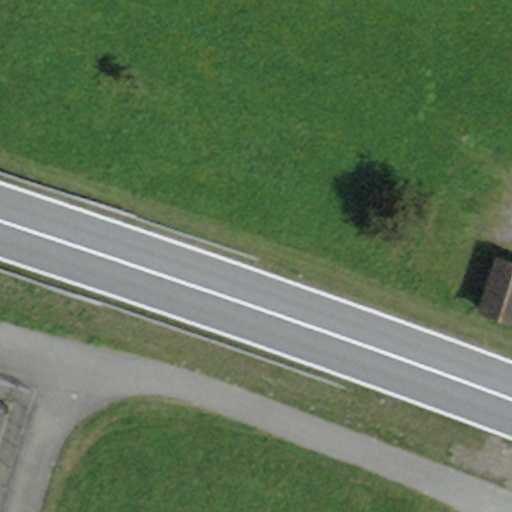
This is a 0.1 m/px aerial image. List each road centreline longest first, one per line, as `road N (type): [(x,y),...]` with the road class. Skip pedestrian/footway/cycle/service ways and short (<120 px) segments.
road 1 (primary): [(511,407),(0,234)]
road 2 (track): [(119,373),(511,509)]
road 3 (track): [(119,373),(74,384),(48,429),(24,511)]
road 4 (track): [(0,336),(119,373)]
